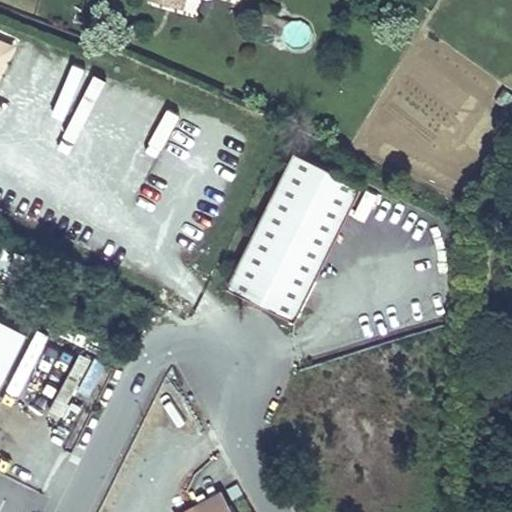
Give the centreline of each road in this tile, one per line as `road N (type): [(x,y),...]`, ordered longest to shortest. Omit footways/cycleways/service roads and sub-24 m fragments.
road 1 (unclassified): [(69,511),(154,337),(173,333),(214,354),(239,440),(279,511)]
road 2 (unknown): [(231,414),(251,367),(244,348),(104,210),(0,148)]
